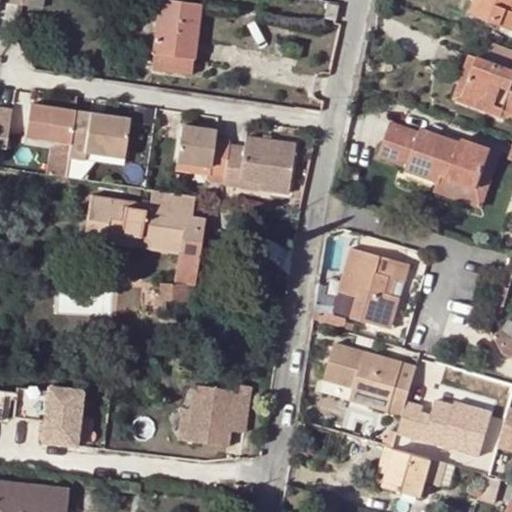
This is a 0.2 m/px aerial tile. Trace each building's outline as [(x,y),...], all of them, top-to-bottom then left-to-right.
[(153,51),(192,57),(194,57),(202,1),(191,0),(157,0),(151,51),(153,51)] [(511,0),(475,0),(471,12),(511,29),(511,0)] [(338,3),(326,2),(323,18),(335,20),(338,3)] [(299,57),(301,43),(286,41),(284,55),(299,57)] [(511,49),(494,42),(487,61),(511,69),(511,49)] [(190,72),(192,57),(153,51),(150,67),(190,72)] [(502,111),(464,98),(478,57),(470,54),(453,100),(500,118),(502,111)] [(511,69),(487,61),(478,57),(464,98),(502,111),(511,114),(511,69)] [(74,110),(76,96),(68,95),(66,109),(74,110)] [(72,127),(74,110),(66,109),(28,104),(23,138),(49,142),(69,145),(72,127)] [(157,107),(134,104),(133,114),(156,117),(157,107)] [(0,145),(5,147),(10,108),(0,107),(0,145)] [(72,127),(69,145),(68,157),(82,159),(83,151),(120,156),(123,157),(129,117),(89,112),(86,129),(72,127)] [(421,131),(391,121),(379,156),(408,166),(407,171),(441,182),(444,173),(480,185),(494,145),(464,136),(463,140),(423,126),(421,131)] [(181,126),(176,160),(208,165),(207,174),(206,179),(223,181),(228,143),(228,139),(212,137),(213,130),(181,126)] [(238,177),(259,180),(258,188),(287,192),(294,141),(245,135),(243,145),(228,143),(223,181),(222,183),(237,185),(238,177)] [(68,157),(69,145),(49,142),(45,171),(65,174),(68,157)] [(480,185),(444,173),(441,182),(439,188),(483,204),(502,148),(494,145),(480,185)] [(120,156),(83,151),(82,159),(68,157),(65,174),(66,174),(80,176),(82,168),(89,160),(119,164),(120,156)] [(175,169),(207,174),(208,165),(176,160),(175,169)] [(259,180),(238,177),(237,185),(258,188),(259,180)] [(150,202),(92,193),(85,237),(107,241),(108,231),(180,242),(179,253),(175,282),(190,283),(196,284),(206,217),(193,215),(195,195),(153,188),(150,202)] [(353,249),(340,292),(359,298),(353,319),(393,332),(403,299),(387,294),(391,279),(407,284),(412,268),(353,249)] [(403,299),(407,284),(391,279),(387,294),(403,299)] [(175,282),(159,281),(159,299),(189,300),(190,283),(175,282)] [(511,288),(503,286),(497,306),(506,309),(511,288)] [(494,314),(503,316),(506,309),(497,306),(494,314)] [(419,366),(384,356),(382,363),(371,361),(373,352),(338,342),(327,378),(354,387),(353,393),(375,399),(373,404),(404,414),(408,402),(419,366)] [(371,361),(382,363),(384,356),(373,352),(371,361)] [(351,398),(353,393),(354,387),(327,378),(323,390),(351,398)] [(193,384),(190,408),(186,439),(226,445),(228,428),(230,416),(245,418),(250,384),(235,382),(234,390),(193,384)] [(44,420),(41,441),(76,445),(77,440),(79,415),(82,389),(48,385),(47,390),(16,386),(16,391),(15,399),(13,416),(44,420)] [(4,397),(15,399),(16,391),(5,390),(4,397)] [(375,399),(353,393),(351,398),(373,404),(375,399)] [(460,394),(457,402),(479,409),(482,401),(460,394)] [(430,428),(420,425),(424,411),(425,407),(408,402),(404,414),(399,432),(480,457),(493,414),(479,409),(457,402),(456,406),(438,401),(434,414),(430,428)] [(176,437),(186,439),(190,408),(181,407),(176,437)] [(511,408),(510,408),(498,448),(511,451),(511,408)] [(434,414),(424,411),(420,425),(430,428),(434,414)] [(79,415),(77,440),(85,441),(88,416),(79,415)] [(245,418),(230,416),(228,428),(244,429),(245,418)] [(388,446),(394,448),(399,432),(390,430),(386,445),(388,446)] [(422,500),(428,480),(434,459),(394,448),(388,446),(382,468),(390,470),(385,487),(422,500)] [(434,459),(428,480),(450,487),(456,466),(434,459)] [(0,511),(62,511),(65,488),(0,480),(0,511)]
